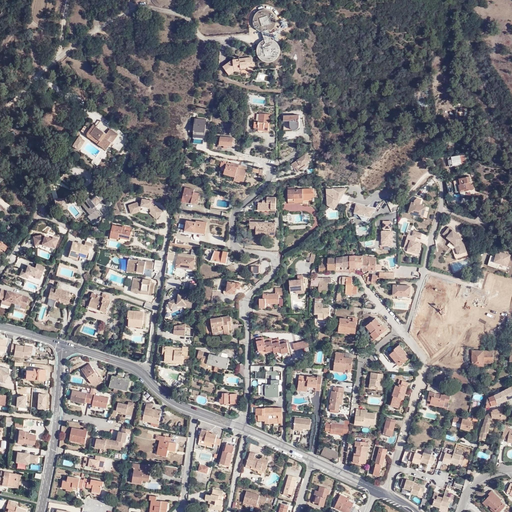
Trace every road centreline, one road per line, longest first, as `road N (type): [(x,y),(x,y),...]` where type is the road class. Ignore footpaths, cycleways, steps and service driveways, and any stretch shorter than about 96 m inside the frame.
road 1 (tertiary): [(384,493),(178,403),(136,368),(64,344)]
road 2 (tertiary): [(42,511),(64,344)]
road 3 (residential): [(406,336),(424,367),(384,493)]
road 4 (residential): [(393,205),(428,174),(440,179),(424,271)]
